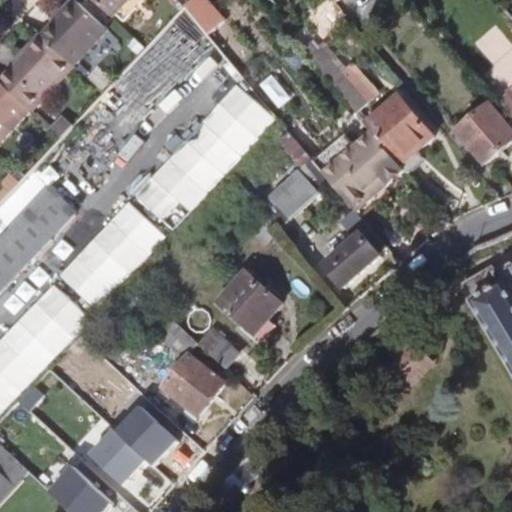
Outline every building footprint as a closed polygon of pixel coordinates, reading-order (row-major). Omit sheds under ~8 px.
[(99,0),(117,17),(133,0),(99,0)] [(192,0),(187,5),(211,34),(230,18),(214,0),(192,0)] [(49,36),(80,64),(113,30),(87,4),(66,26),(62,22),(49,36)] [(34,112),(80,64),(49,36),(5,82),(34,112)] [(324,52),(314,61),(359,114),(372,103),(344,74),(324,52)] [(239,69),(257,91),(271,79),(254,56),(239,69)] [(355,64),(344,74),(372,103),(382,95),(355,64)] [(0,147),(34,112),(5,82),(4,81),(0,84),(0,147)] [(178,231),(280,117),(241,82),(139,196),(178,231)] [(403,165),(421,152),(439,137),(403,94),(368,124),(376,134),(403,165)] [(511,94),(503,100),(511,110),(511,94)] [(511,127),(493,104),(460,132),(487,165),(511,145),(511,127)] [(327,174),(376,134),(368,124),(367,123),(318,163),(327,174)] [(273,218),(284,229),(335,184),(327,174),(318,163),(288,128),(278,136),(281,140),(280,141),(302,170),(272,197),(272,199),(264,207),(273,218)] [(335,184),(359,213),(378,198),(378,185),(386,185),(389,189),(409,172),(403,165),(376,134),(327,174),(335,184)] [(409,172),(412,175),(429,161),(421,152),(403,165),(409,172)] [(12,193),(21,184),(13,176),(4,186),(7,188),(12,193)] [(0,206),(12,193),(7,188),(0,196),(0,206)] [(51,193),(0,246),(0,298),(77,217),(51,193)] [(133,200),(64,274),(102,310),(171,236),(133,200)] [(267,247),(284,229),(273,218),(256,236),(267,247)] [(383,256),(390,250),(372,229),(329,267),(349,290),(385,259),(383,256)] [(476,304),(511,365),(511,268),(486,281),(494,293),(476,304)] [(249,272),(221,304),(259,336),(287,306),(249,272)] [(176,321),(161,337),(188,363),(168,389),(203,416),(228,383),(191,356),(201,344),(176,321)] [(216,328),(201,344),(229,371),(243,355),(216,328)] [(95,456),(127,485),(150,460),(118,430),(95,456)] [(0,441),(0,507),(32,473),(0,441)] [(75,511),(110,511),(117,504),(78,468),(55,493),(75,511)]
